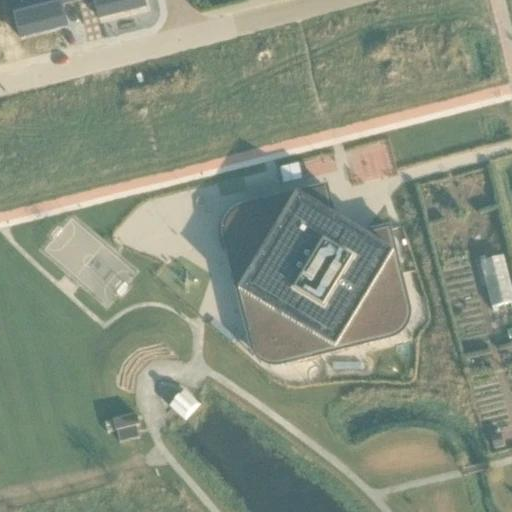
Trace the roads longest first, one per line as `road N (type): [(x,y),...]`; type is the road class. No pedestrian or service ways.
road 1 (residential): [(0,85),(180,39)]
road 2 (residential): [(180,39),(337,0)]
